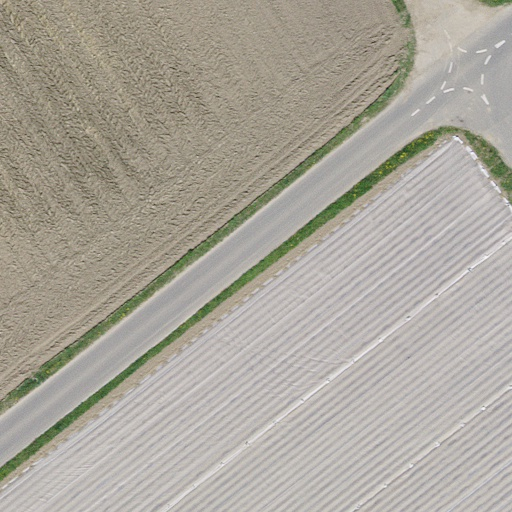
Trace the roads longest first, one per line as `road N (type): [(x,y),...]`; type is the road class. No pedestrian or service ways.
road 1 (tertiary): [(511,34),(0,440)]
road 2 (track): [(511,138),(424,0)]
